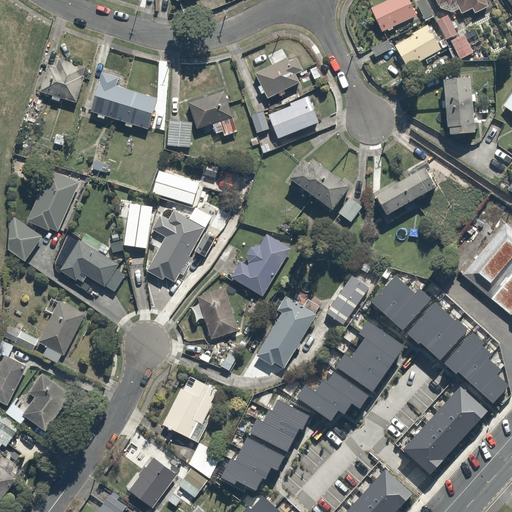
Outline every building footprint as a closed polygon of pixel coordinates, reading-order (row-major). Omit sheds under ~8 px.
[(407,19),(417,14),(410,0),(384,0),(370,7),(381,29),(387,27),(387,28),(393,26),(392,24),(406,17),(407,19)] [(431,0),(418,0),(416,1),(424,16),(436,10),(431,0)] [(437,0),(442,7),(448,4),(455,0),(457,0),(463,9),(471,5),(474,11),(490,3),(488,0),(437,0)] [(450,14),(437,20),(445,37),(458,31),(450,14)] [(427,21),(393,39),(407,65),(441,47),(427,21)] [(463,34),(451,41),(458,53),(470,46),(463,34)] [(51,97),(58,100),(60,95),(74,100),(85,66),(59,57),(56,66),(48,63),(40,89),(53,93),(51,97)] [(287,57),(257,72),(269,97),(299,82),(287,57)] [(473,130),(468,73),(442,75),(448,132),(473,130)] [(102,81),(98,80),(89,109),(146,126),(155,97),(117,86),(119,79),(104,75),(102,81)] [(212,123),(215,133),(224,131),(225,134),(237,131),(224,87),(188,98),(197,127),(212,123)] [(511,90),(503,104),(511,110),(511,90)] [(309,97),(269,113),(278,137),(318,121),(309,97)] [(263,111),(250,116),(255,131),(268,126),(263,111)] [(192,120),(169,118),(167,143),(190,145),(192,120)] [(211,153),(204,165),(226,178),(233,166),(211,153)] [(302,159),(290,175),(329,206),(348,182),(313,155),(307,163),(302,159)] [(101,164),(88,162),(86,175),(99,176),(101,164)] [(79,179),(50,166),(26,218),(55,231),(79,179)] [(251,175),(237,167),(231,179),(245,186),(251,175)] [(377,192),(387,211),(424,190),(414,172),(377,192)] [(360,206),(347,197),(338,211),(350,220),(360,206)] [(175,278),(200,225),(171,211),(168,218),(158,213),(152,226),(165,232),(147,270),(163,277),(165,274),(175,278)] [(38,233),(13,218),(7,246),(24,256),(38,233)] [(462,274),(493,300),(511,277),(511,229),(505,223),(462,274)] [(253,241),(240,259),(230,274),(259,294),(289,249),(267,233),(259,245),(253,241)] [(104,284),(116,291),(127,272),(114,265),(117,259),(76,237),(59,268),(78,278),(82,271),(104,283),(104,284)] [(368,287),(352,276),(326,313),(343,325),(368,287)] [(371,302),(381,311),(405,285),(395,276),(371,302)] [(511,315),(511,277),(493,300),(511,315)] [(381,311),(391,319),(415,293),(405,285),(381,311)] [(235,324),(223,286),(197,294),(199,301),(189,304),(194,320),(204,317),(209,332),(235,324)] [(391,319),(402,330),(431,299),(420,288),(415,293),(391,319)] [(281,310),(253,353),(271,364),(273,361),(281,366),(315,312),(287,294),(278,308),(281,310)] [(66,354),(88,313),(61,298),(40,339),(49,343),(44,352),(59,360),(63,353),(66,354)] [(435,302),(407,333),(419,344),(420,342),(447,313),(435,302)] [(455,320),(447,313),(420,342),(428,350),(455,320)] [(455,320),(428,350),(440,360),(468,329),(456,319),(455,320)] [(364,338),(396,359),(405,346),(368,320),(359,333),(364,338)] [(20,332),(11,327),(6,336),(15,341),(14,343),(30,352),(38,337),(21,329),(20,332)] [(473,332),(444,363),(456,374),(458,371),(482,345),(484,343),(473,332)] [(364,338),(358,347),(389,369),(396,359),(364,338)] [(492,354),(482,345),(458,371),(468,380),(488,358),(492,354)] [(358,347),(350,358),(381,380),(389,369),(358,347)] [(25,365),(2,353),(0,356),(0,401),(5,404),(25,365)] [(345,354),(336,367),(372,392),(381,380),(350,358),(345,354)] [(501,370),(488,358),(468,380),(480,392),(496,374),(501,370)] [(334,371),(326,382),(353,402),(361,407),(369,395),(334,371)] [(73,395),(42,373),(30,391),(37,396),(24,415),(49,432),(73,395)] [(496,374),(480,392),(493,403),(509,386),(496,374)] [(180,386),(163,422),(196,438),(220,389),(195,377),(191,385),(185,383),(183,387),(180,386)] [(323,380),(314,392),(339,410),(344,413),(353,402),(326,382),(323,380)] [(305,385),(297,397),(331,421),(339,410),(314,392),(305,385)] [(460,386),(450,398),(477,422),(487,411),(460,386)] [(450,398),(438,411),(465,436),(477,422),(450,398)] [(278,400),(272,412),(304,428),(310,416),(278,400)] [(268,410),(262,422),(294,438),(299,428),(303,430),(304,428),(272,412),(268,410)] [(438,411),(427,423),(454,448),(465,436),(438,411)] [(258,420),(251,433),(287,452),(294,438),(262,422),(258,420)] [(427,423),(416,435),(443,460),(454,448),(427,423)] [(416,435),(403,449),(430,474),(443,460),(416,435)] [(246,437),(241,448),(279,468),(284,456),(246,437)] [(222,454),(200,442),(189,464),(210,478),(222,454)] [(241,448),(234,461),(266,477),(271,467),(277,470),(279,468),(241,448)] [(155,454),(128,488),(148,504),(175,470),(155,454)] [(2,456),(0,458),(0,493),(18,468),(2,456)] [(234,461),(230,459),(221,477),(235,485),(237,481),(256,491),(262,478),(265,479),(266,477),(234,461)] [(207,478),(191,466),(178,483),(194,495),(207,478)] [(402,506),(412,494),(386,470),(375,481),(402,506)] [(382,511),(395,511),(402,506),(375,481),(363,494),(382,511)] [(116,511),(124,502),(111,492),(98,511),(99,511),(116,511)] [(357,511),(382,511),(363,494),(352,507),(357,511)] [(269,511),(274,506),(263,496),(251,509),(248,507),(243,511),(269,511)]
